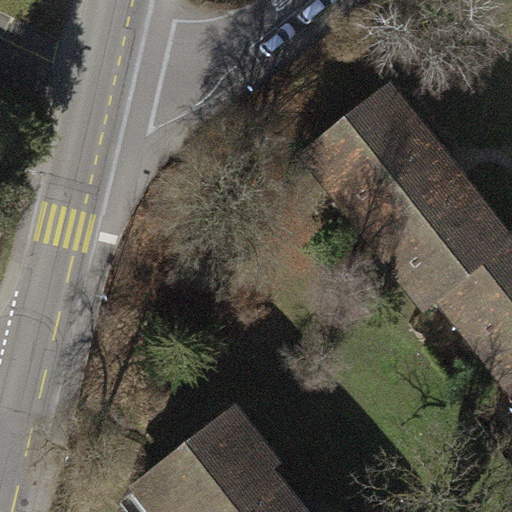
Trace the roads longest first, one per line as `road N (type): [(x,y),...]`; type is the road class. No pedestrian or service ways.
road 1 (tertiary): [(106,64),(15,457)]
road 2 (residential): [(106,64),(167,76),(290,0)]
